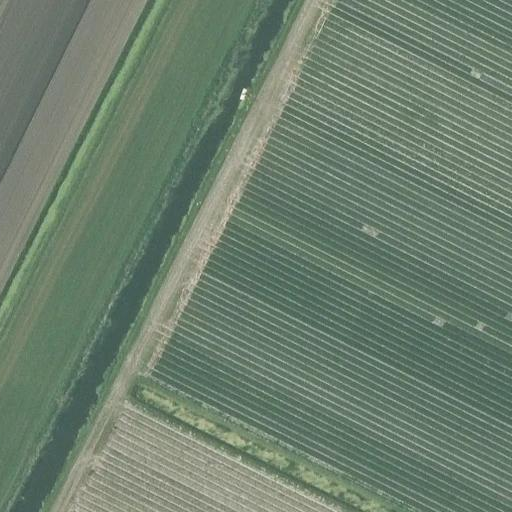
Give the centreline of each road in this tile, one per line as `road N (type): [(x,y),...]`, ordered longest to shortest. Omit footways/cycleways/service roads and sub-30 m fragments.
road 1 (track): [(55,511),(311,0)]
road 2 (track): [(0,469),(233,0)]
